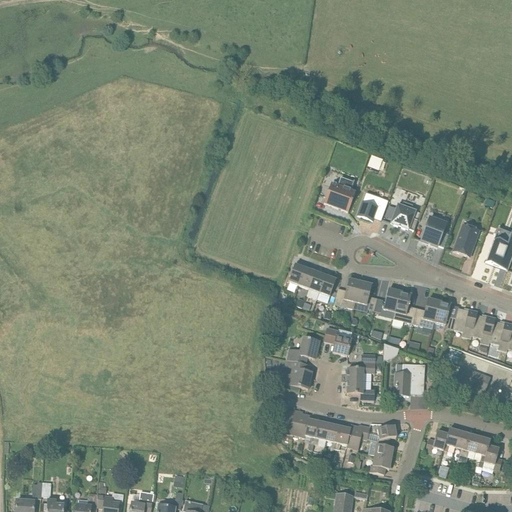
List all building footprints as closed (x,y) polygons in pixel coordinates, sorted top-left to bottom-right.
[(371,157),(367,168),(378,172),(382,161),(371,157)] [(340,179),(338,187),(331,184),(323,205),(348,214),(355,193),(351,192),(355,180),(354,180),(353,183),(340,179)] [(357,217),(372,223),(372,222),(380,225),(388,204),(365,196),(357,217)] [(411,211),(412,207),(403,204),(401,208),(397,206),(390,225),(394,226),(393,227),(405,231),(405,230),(413,233),(417,222),(413,220),(415,213),(411,211)] [(445,226),(429,220),(421,242),(437,248),(438,247),(443,249),(448,236),(443,234),(445,226)] [(453,253),(469,259),(479,233),(462,226),(453,253)] [(485,263),(507,272),(511,259),(511,234),(508,240),(495,235),(485,263)] [(298,287),(305,270),(294,266),(288,283),(298,287)] [(309,291),(315,273),(305,270),(298,287),(309,291)] [(319,294),(325,277),(315,273),(309,291),(319,294)] [(325,277),(319,294),(329,298),(336,281),(325,277)] [(353,311),(355,304),(360,283),(349,281),(346,292),(337,290),(333,306),(353,311)] [(355,304),(366,307),(371,286),(360,283),(355,304)] [(394,314),(399,293),(388,290),(383,311),(394,314)] [(412,325),(416,310),(408,308),(411,296),(399,293),(394,314),(393,321),(412,325)] [(374,313),(377,300),(371,299),(368,311),(374,313)] [(295,307),(302,309),(304,302),(298,300),(295,307)] [(379,318),(383,302),(377,300),(373,317),(379,318)] [(432,330),(434,324),(439,303),(427,300),(424,312),(416,310),(412,325),(432,330)] [(434,324),(445,327),(450,306),(439,303),(434,324)] [(458,310),(455,320),(456,320),(453,331),(463,334),(461,339),(470,341),(471,338),(476,317),(477,313),(468,311),(468,313),(458,310)] [(488,347),(489,344),(494,323),(495,320),(486,318),(486,319),(476,317),(471,338),(481,340),(479,345),(488,347)] [(446,331),(453,332),(453,331),(456,320),(455,320),(449,318),(449,320),(446,331)] [(506,354),(507,351),(511,331),(511,326),(504,324),(504,325),(494,323),(489,344),(499,347),(497,352),(506,354)] [(351,341),(351,343),(337,339),(338,333),(327,330),(324,343),(334,346),(332,354),(347,358),(348,352),(352,353),(355,343),(351,341)] [(319,343),(309,341),(303,340),(299,354),(289,351),(286,361),(294,363),(304,366),(306,359),(315,361),(319,343)] [(457,365),(461,354),(450,350),(446,361),(457,365)] [(361,365),(375,365),(375,356),(362,356),(361,365)] [(308,367),(304,366),(294,363),(290,377),(286,376),(284,385),(308,391),(312,374),(307,373),(308,367)] [(374,375),(375,365),(361,365),(361,370),(347,370),(346,383),(364,383),(364,375),(374,375)] [(394,397),(408,398),(409,385),(419,386),(420,367),(403,366),(402,375),(395,375),(394,397)] [(490,380),(460,369),(451,366),(446,378),(455,381),(453,386),(483,397),(490,380)] [(364,392),(364,383),(346,383),(346,395),(360,396),(360,401),(374,402),(374,392),(364,392)] [(292,437),(298,415),(286,412),(284,422),(281,434),(292,437)] [(305,438),(308,421),(309,417),(298,415),(292,437),(304,440),(305,438)] [(308,421),(305,438),(311,439),(308,451),(312,452),(313,446),(314,446),(319,424),(308,421)] [(325,443),(329,426),(319,424),(314,446),(317,447),(319,441),(325,443)] [(334,451),(339,428),(329,426),(325,443),(332,444),(331,450),(334,451)] [(360,440),(363,429),(351,427),(350,431),(346,447),(347,448),(346,449),(358,452),(361,440),(360,440)] [(367,442),(367,439),(369,429),(363,428),(363,427),(363,429),(360,440),(361,440),(367,442)] [(379,441),(390,440),(396,439),(394,427),(377,430),(379,441)] [(346,447),(350,431),(339,428),(334,451),(338,451),(340,446),(346,447)] [(454,450),(459,433),(449,430),(447,436),(442,453),(443,453),(441,458),(445,459),(447,454),(448,448),(454,450)] [(442,453),(447,436),(437,433),(434,442),(428,440),(425,452),(431,453),(432,450),(442,453)] [(461,464),(469,436),(459,433),(454,450),(460,451),(459,457),(457,463),(461,464)] [(475,456),(480,439),(469,436),(461,464),(465,465),(468,454),(475,456)] [(484,464),(488,448),(490,442),(480,439),(475,456),(481,457),(479,463),(484,464)] [(373,458),(390,461),(393,449),(388,449),(390,440),(379,441),(377,442),(373,458)] [(502,462),(496,460),(499,451),(488,448),(484,464),(494,467),(493,471),(499,473),(502,462)] [(310,464),(315,466),(318,460),(312,458),(310,464)] [(373,458),(373,462),(372,468),(370,468),(369,474),(383,477),(385,471),(389,471),(390,461),(373,458)] [(502,470),(509,471),(510,465),(504,463),(502,470)] [(173,487),(182,489),(184,478),(175,477),(173,487)] [(98,495),(105,496),(106,489),(103,488),(103,483),(99,483),(98,495)] [(65,511),(66,502),(56,501),(50,501),(51,485),(42,485),(42,487),(41,498),(47,499),(46,511),(65,511)] [(41,498),(42,487),(33,486),(32,501),(41,501),(41,498)] [(153,505),(154,495),(154,486),(151,486),(150,495),(140,494),(139,504),(131,503),(129,511),(150,511),(151,505),(153,505)] [(174,511),(178,511),(180,511),(183,495),(176,494),(174,505),(168,504),(167,507),(159,506),(158,511),(174,511)] [(351,511),(353,497),(336,494),(333,511),(351,511)] [(117,511),(118,510),(119,506),(122,506),(123,496),(112,495),(112,503),(104,502),(103,508),(102,511),(117,511)] [(33,511),(34,503),(26,503),(16,502),(15,511),(33,511)]
